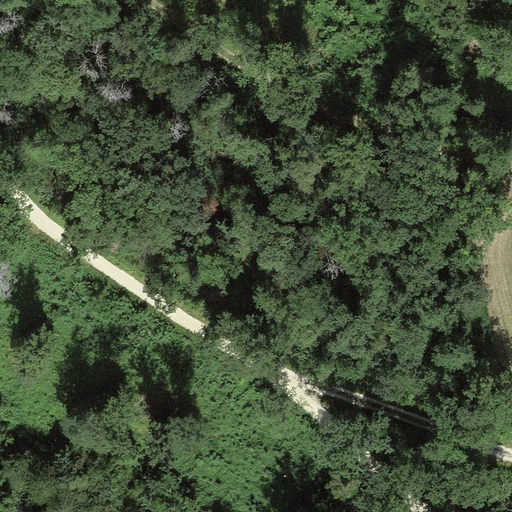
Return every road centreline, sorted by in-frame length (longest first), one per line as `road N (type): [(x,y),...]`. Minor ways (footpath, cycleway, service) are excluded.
road 1 (track): [(0,174),(28,214),(104,274),(284,378),(425,511)]
road 2 (track): [(126,0),(253,80),(408,143),(511,168)]
road 3 (track): [(511,459),(284,378)]
